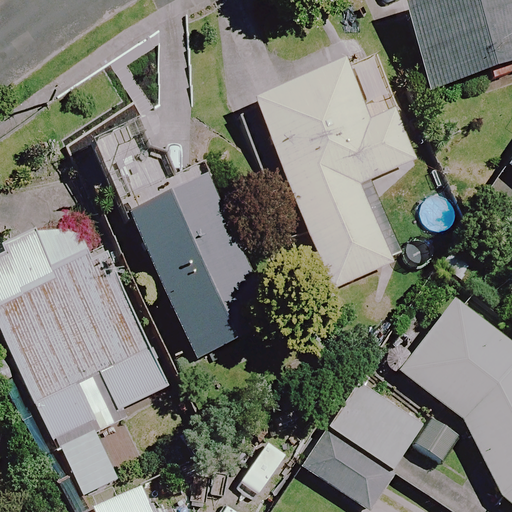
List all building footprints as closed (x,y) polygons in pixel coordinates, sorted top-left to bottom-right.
[(511,68),(511,0),(434,0),(399,11),(427,96),(511,68)] [(355,129),(334,78),(247,115),(323,295),(383,270),(350,191),(402,168),(381,119),(355,129)] [(162,201),(134,143),(84,166),(115,232),(122,229),(187,367),(263,331),(195,186),(162,201)] [(511,147),(496,166),(511,180),(511,147)] [(455,244),(430,272),(452,292),(477,263),(455,244)] [(69,250),(30,268),(22,252),(0,262),(0,361),(42,450),(159,395),(97,265),(80,273),(69,250)] [(511,511),(511,357),(445,303),(399,361),(392,356),(374,379),(389,390),(395,382),(451,424),(486,509),(489,511),(511,511)] [(413,433),(349,389),(320,434),(384,477),(413,433)] [(363,511),(381,485),(313,441),(291,473),(351,511),(363,511)]
